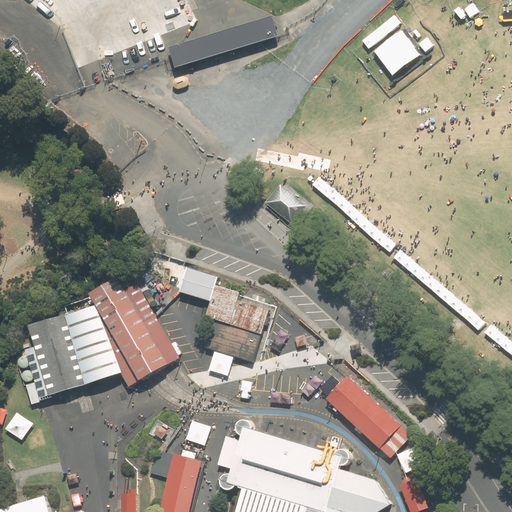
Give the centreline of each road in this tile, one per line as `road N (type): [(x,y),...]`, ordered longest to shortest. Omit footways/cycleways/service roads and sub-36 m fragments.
road 1 (unclassified): [(511,509),(439,409),(307,282)]
road 2 (unclassified): [(307,282),(175,224),(167,199)]
road 3 (unclassified): [(202,173),(285,249),(307,282)]
road 4 (unclassified): [(167,199),(161,181),(129,169),(93,123),(96,100)]
road 5 (unclassified): [(96,100),(0,6)]
road 6 (unclassified): [(96,100),(141,116),(202,173)]
